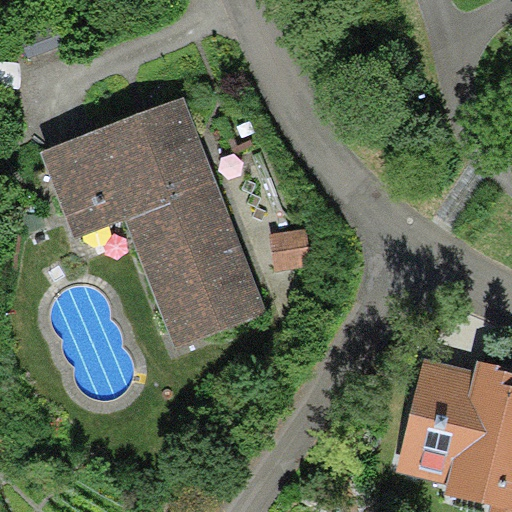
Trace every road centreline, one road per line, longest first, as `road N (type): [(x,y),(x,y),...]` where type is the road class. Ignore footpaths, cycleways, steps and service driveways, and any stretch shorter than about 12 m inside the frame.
road 1 (residential): [(240,511),(410,257)]
road 2 (residential): [(410,257),(294,102),(250,0)]
